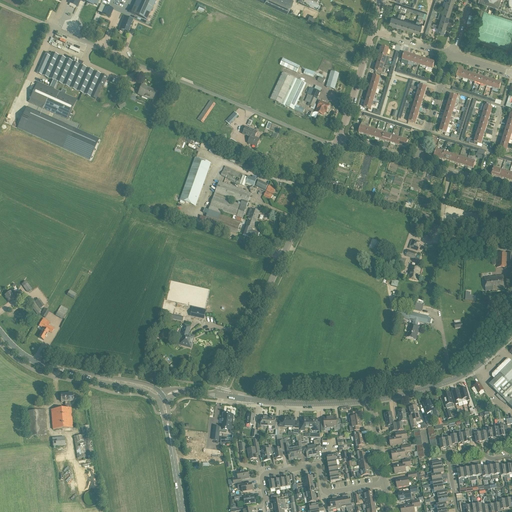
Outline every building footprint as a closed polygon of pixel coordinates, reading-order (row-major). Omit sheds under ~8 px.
[(137,0),(131,13),(147,20),(155,0),(137,0)] [(265,0),(266,0),(287,11),(292,0),(265,0)] [(435,0),(429,22),(431,23),(438,0),(435,0)] [(478,0),(478,2),(498,8),(500,0),(478,0)] [(446,1),(444,7),(451,9),(453,3),(446,1)] [(106,7),(102,15),(110,18),(113,10),(106,7)] [(444,7),(443,13),(449,15),(451,9),(444,7)] [(399,13),(398,18),(396,25),(401,27),(404,20),(405,15),(399,13)] [(443,13),(441,19),(448,21),(449,15),(443,13)] [(99,23),(102,17),(96,15),(94,20),(99,23)] [(391,16),(389,23),(396,25),(398,18),(391,16)] [(121,25),(119,31),(123,32),(123,30),(128,32),(132,20),(125,18),(122,25),(121,25)] [(441,19),(439,25),(446,27),(448,21),(441,19)] [(404,20),(401,27),(408,29),(410,22),(404,20)] [(410,22),(408,29),(414,31),(416,24),(410,22)] [(416,24),(414,31),(420,33),(422,26),(416,24)] [(433,25),(432,27),(438,29),(437,31),(444,34),(446,27),(439,25),(438,26),(433,25)] [(78,57),(80,51),(55,41),(53,46),(78,57)] [(382,47),(379,55),(386,57),(389,49),(382,47)] [(47,62),(41,75),(90,97),(96,84),(103,87),(107,78),(51,53),(51,52),(51,53),(47,51),(43,60),(47,62)] [(396,51),(389,75),(392,76),(399,52),(396,51)] [(404,53),(402,60),(408,62),(410,55),(404,53)] [(379,55),(377,63),(384,65),(386,57),(379,55)] [(410,55),(408,62),(414,64),(416,57),(410,55)] [(416,57),(414,64),(420,66),(422,59),(416,57)] [(283,58),(280,64),(297,73),(300,67),(283,58)] [(422,59),(420,66),(426,68),(428,61),(422,59)] [(428,61),(426,68),(432,70),(434,63),(428,61)] [(377,63),(375,71),(382,73),(384,65),(377,63)] [(305,69),(304,74),(313,77),(314,75),(315,73),(305,69)] [(398,73),(428,83),(429,80),(399,70),(398,73)] [(458,70),(456,77),(462,79),(465,72),(458,70)] [(331,71),(326,87),(335,89),(339,74),(331,71)] [(465,72),(462,79),(468,81),(471,74),(465,72)] [(299,81),(282,73),(270,99),(294,110),(293,109),(295,105),(296,105),(306,84),(299,81)] [(471,74),(468,81),(474,83),(477,76),(471,74)] [(373,76),(371,84),(378,86),(380,78),(373,76)] [(477,76),(474,83),(477,84),(480,85),(483,78),(477,76)] [(483,78),(480,85),(486,87),(489,80),(483,78)] [(388,80),(378,112),(381,113),(390,81),(388,80)] [(489,80),(486,87),(492,89),(495,82),(489,80)] [(38,82),(29,102),(67,120),(76,99),(38,82)] [(410,82),(398,119),(401,119),(401,118),(405,120),(406,117),(402,115),(412,83),(410,82)] [(492,89),(493,89),(499,91),(501,84),(495,82),(492,89)] [(371,84),(369,92),(375,94),(378,86),(371,84)] [(420,85),(418,91),(425,93),(427,87),(420,85)] [(142,86),(138,95),(152,101),(156,92),(142,86)] [(453,87),(452,90),(500,105),(501,101),(496,100),(495,101),(477,95),(478,92),(475,91),(472,90),(471,93),(453,87)] [(317,99),(320,92),(315,90),(314,90),(310,88),(307,95),(317,99)] [(418,91),(416,97),(423,99),(425,93),(418,91)] [(369,92),(366,100),(373,102),(375,94),(369,92)] [(451,95),(449,101),(456,103),(458,97),(451,95)] [(311,97),(308,106),(311,107),(311,108),(315,110),(317,104),(315,104),(317,100),(311,97)] [(416,97),(414,103),(421,105),(423,99),(416,97)] [(453,134),(452,138),(458,140),(471,99),(466,97),(464,104),(466,104),(456,135),(453,134)] [(319,104),(316,112),(323,115),(325,112),(326,112),(329,105),(318,100),(317,103),(319,104)] [(366,100),(364,108),(371,110),(373,102),(366,100)] [(210,101),(198,120),(203,123),(215,104),(210,101)] [(449,101),(447,107),(454,109),(455,106),(457,106),(458,104),(456,103),(449,101)] [(472,102),(460,141),(463,142),(472,114),(473,110),(475,103),(472,102)] [(414,103),(412,109),(419,112),(421,105),(414,103)] [(295,105),(293,109),(294,110),(303,113),(304,109),(296,105),(295,105)] [(485,106),(484,112),(490,114),(492,108),(485,106)] [(99,139),(26,107),(17,128),(89,160),(99,139)] [(447,107),(445,113),(452,115),(455,116),(457,110),(454,109),(447,107)] [(412,109),(410,115),(417,118),(419,112),(412,109)] [(234,112),(228,119),(231,122),(238,115),(234,112)] [(484,112),(482,118),(489,120),(490,114),(484,112)] [(364,113),(364,116),(380,121),(379,125),(381,126),(383,124),(384,122),(411,131),(412,128),(364,113)] [(445,113),(443,119),(450,121),(452,115),(445,113)] [(410,115),(408,124),(414,126),(415,124),(417,118),(410,115)] [(482,118),(480,124),(487,126),(489,120),(482,118)] [(443,119),(441,125),(451,128),(452,126),(449,125),(450,121),(443,119)] [(361,126),(358,133),(366,135),(368,128),(369,125),(366,124),(365,127),(361,126)] [(480,124),(478,130),(485,133),(487,126),(480,124)] [(441,125),(439,131),(446,133),(449,134),(451,128),(441,125)] [(246,127),(243,134),(246,136),(250,138),(248,143),(257,147),(260,140),(255,138),(257,133),(254,131),(249,129),(246,127)] [(368,128),(366,135),(374,138),(376,131),(368,128)] [(478,130),(476,136),(483,139),(485,133),(478,130)] [(376,131),(374,138),(382,140),(384,133),(376,131)] [(505,132),(503,138),(510,140),(511,134),(505,132)] [(384,133),(382,140),(390,143),(392,136),(384,133)] [(392,136),(390,143),(398,145),(400,138),(392,136)] [(470,139),(469,144),(477,146),(478,144),(481,145),(483,139),(476,136),(475,141),(470,139)] [(439,140),(445,142),(450,143),(450,145),(455,146),(455,145),(471,150),(471,147),(440,137),(439,140)] [(400,138),(398,145),(406,148),(408,141),(400,138)] [(503,138),(501,144),(508,146),(510,140),(503,138)] [(236,142),(232,148),(246,156),(249,150),(236,142)] [(501,144),(499,150),(506,153),(508,146),(501,144)] [(216,147),(213,153),(224,159),(227,152),(216,147)] [(471,147),(471,150),(479,152),(478,153),(485,155),(486,151),(471,147)] [(436,150),(434,157),(442,159),(444,152),(436,150)] [(444,152),(442,159),(449,162),(452,155),(444,152)] [(511,159),(492,153),(491,157),(496,159),(497,158),(511,162),(511,159)] [(452,155),(449,162),(457,164),(460,157),(452,155)] [(234,157),(232,162),(250,171),(252,166),(234,157)] [(460,157),(457,164),(465,167),(468,160),(460,157)] [(195,158),(180,201),(196,207),(212,164),(195,158)] [(468,160),(465,167),(473,169),(475,162),(468,160)] [(225,167),(221,175),(236,182),(240,174),(225,167)] [(493,168),(491,175),(499,177),(501,170),(493,168)] [(502,168),(501,170),(499,177),(507,180),(509,173),(506,172),(507,170),(502,168)] [(248,178),(246,183),(254,186),(257,180),(248,177),(248,178)] [(259,180),(256,186),(266,191),(267,187),(268,185),(259,180)] [(215,193),(214,195),(231,202),(232,199),(241,203),(244,204),(247,205),(251,193),(219,182),(215,193)] [(268,187),(266,191),(273,195),(275,191),(276,189),(269,185),(268,187)] [(266,191),(264,196),(271,200),(273,195),(266,191)] [(208,211),(220,215),(221,211),(238,217),(242,219),(246,207),(243,206),(241,205),(231,202),(214,195),(210,207),(208,211)] [(201,216),(200,220),(204,222),(237,234),(241,222),(237,221),(220,215),(208,211),(205,209),(203,213),(207,214),(206,218),(201,216)] [(244,231),(243,235),(250,238),(257,241),(259,233),(253,231),(254,230),(253,229),(254,226),(255,223),(258,215),(259,212),(252,209),(250,209),(248,216),(249,217),(246,227),(245,229),(244,231)] [(412,241),(409,249),(417,251),(420,243),(412,241)] [(376,245),(374,250),(382,253),(384,248),(376,245)] [(408,251),(407,256),(415,259),(417,254),(408,251)] [(511,252),(497,253),(497,268),(511,267),(511,252)] [(410,267),(408,279),(417,281),(420,268),(410,267)] [(503,276),(485,278),(486,291),(493,290),(504,289),(503,276)] [(26,281),(21,285),(27,292),(31,289),(26,281)] [(207,293),(207,287),(190,286),(190,300),(192,300),(193,293),(195,293),(194,296),(197,296),(197,300),(201,300),(201,296),(205,296),(205,293),(207,293)] [(12,291),(5,296),(9,302),(14,298),(16,296),(18,299),(23,295),(20,290),(15,294),(12,291)] [(68,294),(67,295),(74,299),(75,298),(77,294),(70,290),(68,294)] [(31,297),(26,300),(35,312),(39,317),(41,313),(40,312),(41,311),(31,297)] [(60,308),(56,315),(62,319),(68,309),(66,307),(61,305),(60,308)] [(194,308),(192,315),(204,317),(205,311),(194,308)] [(398,309),(397,316),(413,321),(412,325),(410,325),(407,338),(416,340),(416,339),(415,339),(417,333),(418,334),(419,327),(417,327),(418,322),(427,324),(428,317),(398,309)] [(43,329),(38,338),(43,341),(49,332),(52,333),(54,329),(48,325),(50,323),(43,319),(39,326),(43,329)] [(181,341),(180,344),(185,346),(191,348),(193,342),(191,342),(192,339),(193,339),(193,337),(188,336),(191,327),(185,325),(183,331),(184,332),(182,337),(184,337),(183,340),(181,341)] [(507,360),(497,370),(511,385),(511,362),(509,360),(507,360)] [(495,379),(489,385),(498,394),(496,396),(501,401),(503,399),(511,407),(511,385),(497,370),(492,374),(492,377),(495,379)] [(474,387),(472,389),(474,392),(476,391),(478,394),(484,390),(479,383),(474,386),(474,387)] [(455,398),(454,398),(455,405),(458,404),(458,403),(467,401),(470,401),(467,391),(464,392),(464,389),(454,391),(455,394),(454,395),(455,398)] [(64,406),(49,407),(50,428),(71,427),(70,399),(72,399),(72,391),(59,392),(60,401),(63,401),(64,406)] [(447,399),(444,399),(447,409),(454,407),(450,393),(445,394),(447,399)] [(429,401),(423,403),(427,414),(430,413),(431,415),(433,421),(439,418),(438,415),(436,415),(432,405),(431,405),(429,401)] [(412,416),(409,417),(411,427),(416,425),(415,420),(420,419),(419,414),(418,414),(416,406),(410,408),(412,416)] [(29,434),(45,433),(42,408),(27,409),(29,434)] [(400,423),(396,423),(398,431),(403,430),(402,425),(403,425),(402,422),(407,421),(405,410),(398,411),(399,417),(399,418),(400,423)] [(385,414),(384,415),(385,418),(385,417),(387,426),(390,425),(391,432),(398,431),(396,423),(394,424),(392,412),(385,414)] [(356,413),(348,414),(350,423),(352,423),(361,421),(360,416),(357,416),(356,413)] [(247,414),(246,425),(254,425),(255,415),(247,414)] [(214,425),(212,440),(219,440),(220,429),(227,430),(231,430),(232,424),(233,416),(228,415),(227,419),(224,419),(223,422),(222,426),(214,425)] [(258,420),(258,429),(263,429),(264,426),(268,427),(269,416),(262,416),(261,421),(258,420)] [(269,416),(268,427),(272,427),(272,430),(278,430),(278,422),(275,422),(276,417),(269,416)] [(279,421),(278,436),(282,436),(283,430),(285,430),(285,428),(288,428),(289,418),(283,418),(283,421),(279,421)] [(289,418),(288,428),(292,428),(292,430),(294,430),(294,436),(301,436),(302,435),(298,435),(299,422),(295,422),(295,418),(289,418)] [(300,423),(300,431),(305,431),(305,428),(310,428),(310,418),(302,418),(302,423),(300,423)] [(310,418),(310,428),(312,428),(314,429),(314,431),(319,431),(320,423),(316,423),(317,418),(310,418)] [(324,425),(321,425),(321,432),(324,432),(324,428),(331,428),(330,418),(324,418),(324,425)] [(336,418),(330,418),(331,428),(334,428),(335,431),(342,431),(341,425),(340,425),(337,425),(336,418)] [(353,428),(351,429),(351,432),(359,430),(358,427),(362,427),(361,421),(352,423),(353,428)] [(503,424),(497,425),(499,438),(506,437),(505,432),(508,431),(507,426),(504,427),(503,424)] [(488,426),(485,426),(485,428),(486,428),(488,440),(494,439),(492,429),(489,430),(488,426)] [(466,433),(463,434),(464,444),(470,443),(469,437),(471,437),(470,429),(465,429),(466,433)] [(477,430),(474,430),(476,444),(482,443),(481,433),(477,434),(477,430)] [(458,431),(456,431),(458,445),(464,444),(463,434),(459,435),(458,431)] [(359,432),(353,433),(355,442),(364,440),(363,435),(360,435),(359,432)] [(400,436),(389,438),(390,446),(402,444),(402,440),(407,439),(406,432),(399,433),(400,436)] [(77,434),(72,435),(76,454),(81,453),(77,434)] [(64,435),(51,436),(51,444),(64,444),(64,435)] [(447,435),(444,435),(447,448),(453,447),(453,446),(452,446),(451,438),(448,439),(447,435)] [(297,448),(293,449),(295,459),(297,459),(298,459),(301,459),(300,453),(303,453),(300,437),(296,437),(297,444),(296,444),(297,448)] [(303,437),(301,437),(303,454),(306,453),(307,458),(310,457),(313,456),(311,446),(308,447),(307,443),(304,443),(303,437)] [(255,448),(247,449),(249,460),(250,460),(250,461),(251,461),(253,461),(253,460),(253,459),(257,459),(257,456),(260,456),(257,438),(254,439),(255,448)] [(282,457),(281,451),(284,451),(284,446),(282,439),(277,440),(278,449),(274,449),(276,458),(282,457)] [(315,446),(311,446),(313,456),(316,456),(319,456),(318,451),(321,451),(319,440),(314,441),(315,446)] [(364,440),(355,442),(356,450),(361,449),(361,446),(365,446),(364,440)] [(289,445),(284,446),(284,451),(285,456),(288,455),(289,461),(293,460),(292,459),(295,459),(293,449),(290,450),(289,445)] [(262,451),(263,461),(264,461),(264,462),(267,461),(267,460),(270,459),(269,455),(272,455),(271,446),(263,448),(262,449),(262,451)] [(402,450),(391,452),(393,460),(405,458),(404,452),(411,451),(410,446),(401,447),(402,450)] [(363,451),(354,453),(354,456),(357,455),(358,461),(367,459),(366,454),(363,454),(363,451)] [(335,456),(327,457),(327,462),(336,461),(338,460),(337,454),(335,455),(335,456)] [(394,467),(393,467),(393,471),(394,471),(395,474),(406,472),(405,467),(411,466),(410,460),(402,461),(403,464),(394,466),(394,467)] [(94,486),(92,465),(81,466),(84,488),(94,486)] [(71,466),(64,467),(67,481),(74,479),(71,466)] [(481,466),(475,467),(477,477),(480,476),(480,480),(481,480),(481,482),(483,481),(483,480),(481,468),(481,466)] [(499,467),(500,475),(500,477),(504,476),(505,482),(506,483),(508,483),(505,466),(499,467)] [(434,472),(430,473),(430,476),(441,474),(444,474),(443,467),(433,469),(434,472)] [(469,468),(463,469),(465,479),(468,478),(469,482),(471,482),(469,468)] [(369,470),(360,471),(361,477),(364,476),(365,478),(369,477),(368,475),(370,475),(369,470)] [(238,479),(233,480),(234,485),(238,484),(241,483),(241,480),(249,479),(248,472),(244,472),(244,471),(237,473),(238,479)] [(286,474),(283,474),(286,488),(291,487),(290,481),(293,480),(292,475),(289,476),(289,478),(286,479),(286,474)] [(311,477),(303,478),(304,483),(313,482),(312,479),(317,478),(316,475),(311,476),(311,477)] [(408,478),(396,480),(397,488),(409,486),(408,478)] [(433,485),(429,485),(430,488),(443,486),(442,480),(433,481),(433,485)] [(244,483),(241,483),(238,484),(239,490),(242,489),(243,493),(253,491),(252,484),(244,485),(244,483)] [(368,493),(364,494),(365,499),(374,498),(372,490),(368,491),(368,493)] [(410,491),(398,493),(399,501),(411,499),(410,491)] [(444,492),(437,493),(435,493),(435,497),(434,497),(430,499),(430,500),(438,499),(448,497),(447,491),(444,491),(444,492)] [(254,496),(244,497),(245,504),(252,503),(252,504),(256,503),(255,499),(254,500),(254,496)] [(330,506),(327,506),(328,511),(333,511),(333,510),(336,510),(335,501),(335,500),(334,497),(332,497),(333,500),(332,500),(332,501),(330,502),(330,506)] [(498,497),(499,500),(500,510),(501,510),(506,509),(505,500),(502,500),(501,497),(498,497)] [(350,498),(345,499),(346,508),(350,507),(350,510),(354,510),(354,507),(353,502),(351,502),(350,498)] [(412,505),(400,507),(401,511),(414,511),(414,508),(420,507),(419,501),(412,502),(412,505)] [(466,506),(465,503),(463,503),(462,502),(459,503),(460,508),(463,508),(463,511),(470,511),(469,506),(466,506)] [(437,508),(430,510),(430,511),(431,511),(433,511),(447,509),(446,504),(446,503),(439,505),(436,505),(437,508)]
